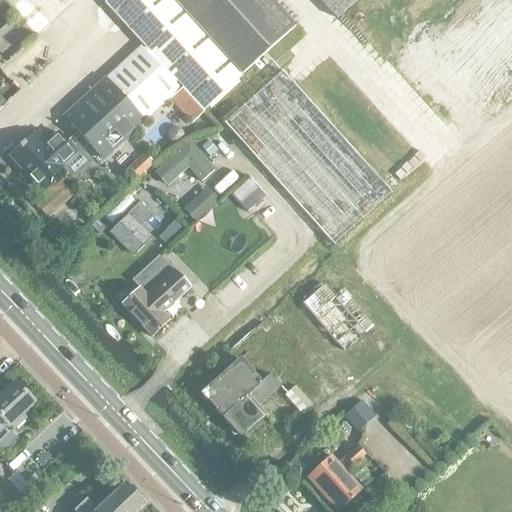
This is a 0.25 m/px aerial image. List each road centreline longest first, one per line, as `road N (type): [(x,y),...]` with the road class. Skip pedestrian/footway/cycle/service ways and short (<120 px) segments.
road 1 (unknown): [(109,404),(299,239),(299,213),(234,141)]
road 2 (secondary): [(212,511),(0,290)]
road 3 (track): [(350,271),(511,434)]
